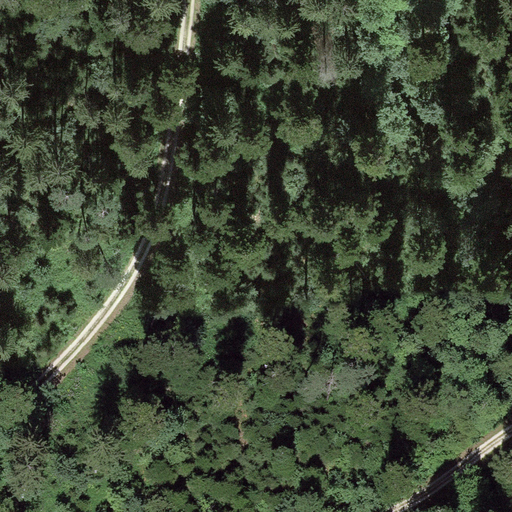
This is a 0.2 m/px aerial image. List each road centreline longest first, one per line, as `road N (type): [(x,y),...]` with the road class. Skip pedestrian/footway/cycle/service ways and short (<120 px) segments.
road 1 (track): [(190,0),(154,233),(113,300),(48,375),(0,409)]
road 2 (track): [(388,511),(511,429)]
